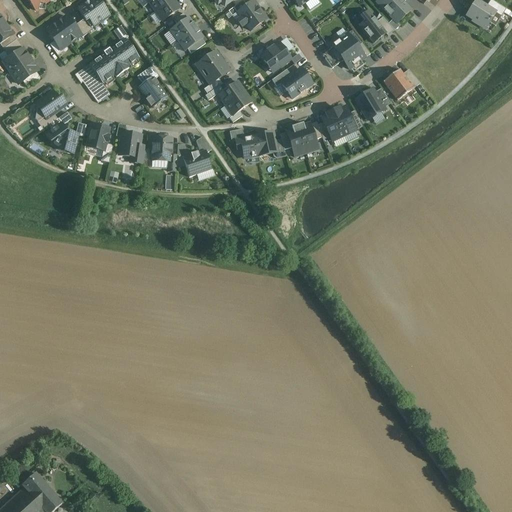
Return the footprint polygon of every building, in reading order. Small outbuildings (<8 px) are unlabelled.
[(27,0),(35,12),(39,9),(44,10),(45,5),(50,2),(55,2),(55,0),(27,0)] [(97,1),(96,0),(90,0),(87,3),(78,9),(78,12),(84,20),(91,30),(92,30),(109,17),(97,1)] [(173,0),(155,0),(149,4),(156,13),(173,0)] [(180,9),(173,0),(156,13),(162,22),(180,9)] [(400,0),(380,0),(377,3),(393,20),(397,24),(411,10),(400,0)] [(486,7),(477,1),(467,17),(474,21),(473,22),(485,30),(489,24),(496,13),(486,7)] [(491,1),(486,7),(496,13),(489,24),(495,28),(506,10),(491,1)] [(237,13),(246,7),(243,2),(235,8),(228,12),(232,17),(237,13)] [(260,13),(252,3),(246,7),(237,13),(240,19),(237,21),(242,28),(245,26),(250,32),(266,20),(261,13),(260,13)] [(364,23),(359,27),(374,45),(386,35),(376,23),(368,12),(360,18),(364,23)] [(176,26),(186,19),(183,15),(174,22),(176,26)] [(176,26),(169,31),(176,42),(196,28),(189,17),(186,19),(176,26)] [(74,27),(68,18),(65,18),(56,24),(70,44),(80,37),(81,37),(74,27)] [(382,19),(376,23),(386,35),(388,37),(394,32),(388,25),(382,19)] [(91,30),(84,20),(79,24),(87,35),(93,31),(92,30),(91,30)] [(393,20),(388,25),(394,32),(400,27),(397,24),(393,20)] [(70,44),(56,24),(48,30),(47,33),(54,42),(61,51),(70,44)] [(87,35),(79,24),(74,27),(81,37),(80,37),(82,39),(87,35)] [(6,26),(0,29),(0,45),(13,36),(6,26)] [(121,27),(113,32),(121,43),(125,40),(128,38),(121,27)] [(204,39),(196,28),(176,42),(184,53),(187,50),(202,40),(204,39)] [(347,35),(331,47),(333,49),(323,57),(332,70),(343,62),(349,70),(364,59),(358,50),(347,35)] [(13,36),(0,45),(4,50),(16,41),(17,41),(13,36)] [(109,50),(103,54),(104,55),(89,66),(95,75),(102,85),(115,77),(116,79),(129,70),(127,68),(139,59),(125,40),(121,43),(110,51),(109,50)] [(205,45),(202,40),(187,50),(191,55),(205,45)] [(4,50),(3,51),(9,59),(22,50),(16,41),(4,50)] [(61,51),(54,42),(49,46),(57,57),(63,53),(61,51)] [(279,44),(261,57),(272,74),(290,61),(279,44)] [(363,46),(358,50),(364,59),(369,55),(363,46)] [(290,58),(297,54),(293,48),(287,52),(290,58)] [(9,59),(3,63),(10,74),(30,60),(23,50),(9,59)] [(229,72),(216,52),(196,67),(210,86),(218,80),(229,72)] [(291,59),(294,64),(302,59),(299,54),(291,59)] [(30,60),(10,74),(18,86),(23,83),(36,74),(38,72),(30,60)] [(89,66),(75,76),(81,85),(83,83),(91,78),(95,75),(89,66)] [(151,67),(146,71),(152,79),(153,78),(154,80),(159,77),(151,67)] [(281,85),(292,100),(299,95),(300,96),(306,91),(305,90),(313,85),(301,69),(291,77),(280,84),(281,85)] [(146,71),(137,78),(142,86),(152,79),(146,71)] [(280,84),(291,77),(286,71),(272,81),(276,88),(281,85),(280,84)] [(403,75),(399,71),(383,83),(397,102),(413,90),(403,75)] [(408,71),(403,75),(413,90),(420,85),(408,71)] [(36,74),(23,83),(27,89),(40,80),(36,74)] [(102,85),(95,75),(91,78),(102,94),(106,91),(102,85)] [(91,78),(83,83),(94,100),(102,94),(91,78)] [(154,80),(153,78),(152,79),(142,86),(138,89),(147,101),(151,107),(153,109),(167,99),(154,80)] [(222,85),(218,80),(210,86),(204,91),(207,96),(220,87),(222,85)] [(226,107),(245,93),(237,83),(218,97),(226,107)] [(223,91),(220,87),(207,96),(205,97),(208,102),(223,91)] [(380,90),(374,94),(384,109),(390,105),(380,90)] [(102,94),(94,100),(97,104),(110,96),(106,91),(102,94)] [(374,94),(373,91),(355,101),(368,122),(385,111),(384,109),(374,94)] [(53,93),(36,105),(37,108),(36,115),(43,116),(44,118),(46,120),(53,115),(66,107),(60,99),(58,101),(53,93)] [(252,103),(245,93),(226,107),(233,117),(238,113),(252,103)] [(344,137),(356,132),(348,115),(345,108),(339,111),(339,109),(332,112),(344,137)] [(321,119),(323,124),(330,138),(332,143),(344,137),(332,112),(326,115),(326,117),(321,119)] [(242,118),(238,113),(233,117),(229,119),(232,124),(242,118)] [(354,113),(348,115),(356,132),(362,129),(354,113)] [(46,120),(44,118),(37,123),(43,131),(52,124),(57,121),(53,115),(46,120)] [(57,121),(52,124),(56,129),(61,125),(58,120),(57,121)] [(310,124),(297,128),(306,154),(318,150),(315,141),(310,126),(310,124)] [(316,124),(310,126),(315,141),(322,139),(317,127),(316,124)] [(323,142),(330,138),(323,124),(317,127),(322,139),(323,142)] [(69,135),(66,133),(67,132),(61,125),(56,129),(45,136),(51,144),(53,145),(53,146),(62,152),(62,151),(64,153),(73,155),(78,136),(69,134),(69,135)] [(109,130),(93,126),(87,148),(103,152),(104,152),(106,145),(106,143),(107,143),(108,137),(107,137),(109,130)] [(297,128),(285,132),(286,134),(291,149),(294,158),(306,154),(297,128)] [(236,142),(244,140),(242,130),(229,133),(231,143),(236,142)] [(273,133),(254,137),(254,138),(258,157),(258,158),(273,155),(277,154),(275,142),(273,133)] [(141,137),(122,134),(119,157),(131,158),(137,159),(138,159),(139,147),(141,137)] [(291,149),(286,134),(280,135),(281,141),(284,151),(291,149)] [(211,151),(202,138),(196,142),(200,154),(206,152),(206,155),(211,151)] [(244,160),(258,157),(254,138),(244,140),(236,142),(237,151),(242,150),(244,160)] [(172,140),(153,139),(151,162),(168,163),(171,163),(171,157),(172,140)] [(275,142),(277,154),(273,155),(273,158),(276,160),(286,158),(284,151),(281,141),(275,142)] [(106,145),(104,152),(103,152),(101,162),(109,164),(113,147),(106,145)] [(185,146),(178,146),(177,157),(177,160),(183,160),(189,158),(185,146)] [(146,148),(139,147),(138,159),(137,159),(136,165),(143,166),(146,148)] [(198,154),(190,156),(191,157),(189,158),(183,160),(189,179),(212,171),(206,155),(206,152),(200,154),(198,155),(198,154)] [(177,157),(171,157),(171,163),(168,163),(168,173),(176,173),(177,160),(177,157)] [(111,172),(108,182),(116,184),(119,174),(111,172)] [(54,511),(62,505),(35,475),(21,488),(24,490),(43,511),(54,511)] [(0,511),(43,511),(24,490),(0,511)] [(93,494),(87,500),(92,505),(98,499),(93,494)]
